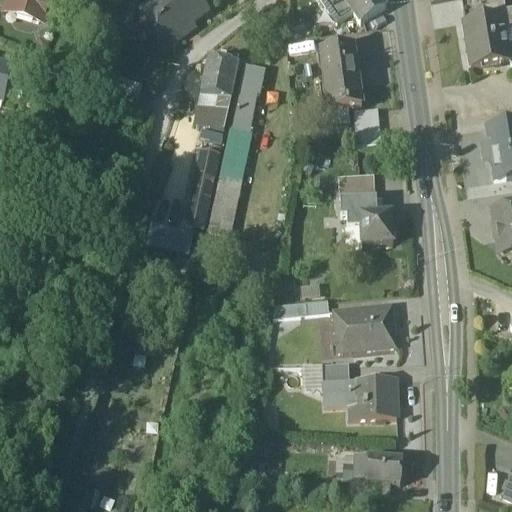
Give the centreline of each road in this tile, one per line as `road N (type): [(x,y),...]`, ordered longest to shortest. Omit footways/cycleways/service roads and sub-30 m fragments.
road 1 (residential): [(266,0),(180,65),(106,329)]
road 2 (secondary): [(441,281),(403,0)]
road 3 (secondary): [(447,511),(441,281)]
road 4 (unclassified): [(54,511),(106,329)]
